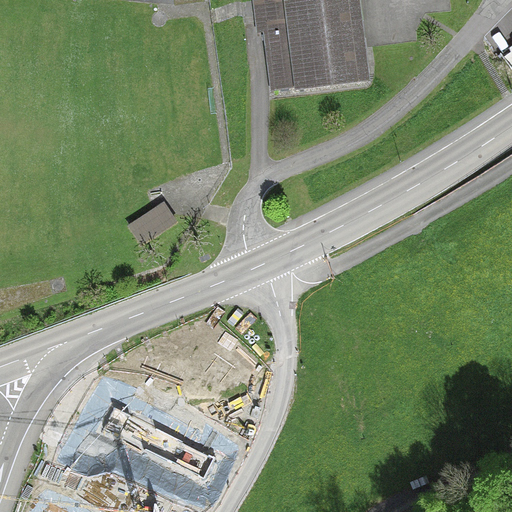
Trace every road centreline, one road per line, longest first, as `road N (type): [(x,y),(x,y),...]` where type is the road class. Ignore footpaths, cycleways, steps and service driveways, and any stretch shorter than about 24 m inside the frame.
road 1 (residential): [(511,0),(419,98),(347,146),(267,182),(245,224),(265,268)]
road 2 (secondary): [(511,131),(451,173),(265,268)]
road 3 (unclassified): [(265,268),(283,297),(289,372),(275,420),(228,511)]
road 4 (secondary): [(265,268),(70,344)]
